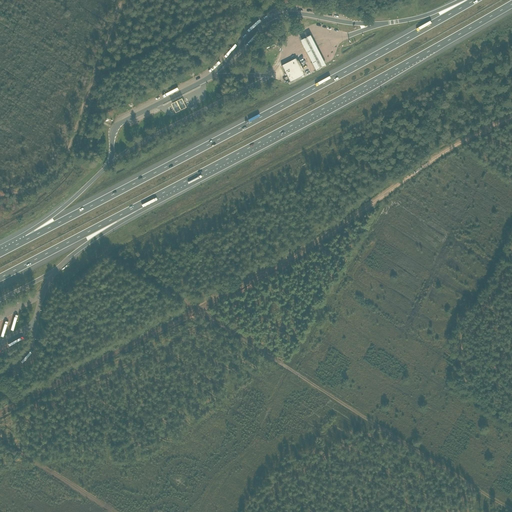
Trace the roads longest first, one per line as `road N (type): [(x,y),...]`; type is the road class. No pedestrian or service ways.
road 1 (track): [(511,118),(458,143),(317,242),(0,413)]
road 2 (motorway): [(474,0),(26,239)]
road 3 (motorway): [(140,204),(511,4)]
road 4 (track): [(197,309),(511,511)]
road 5 (track): [(0,183),(21,193),(55,175),(117,11)]
road 6 (motorway): [(0,277),(140,204)]
road 7 (track): [(0,442),(110,511)]
